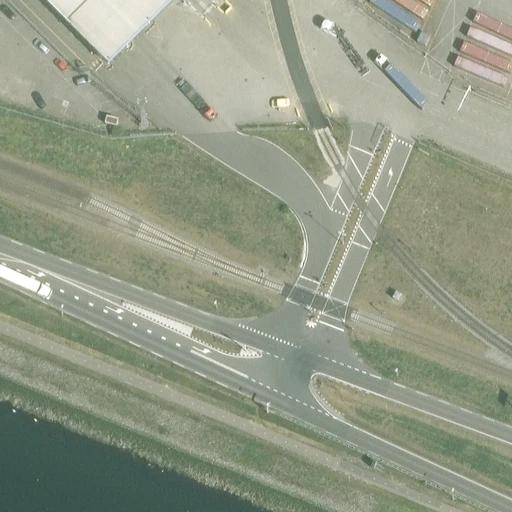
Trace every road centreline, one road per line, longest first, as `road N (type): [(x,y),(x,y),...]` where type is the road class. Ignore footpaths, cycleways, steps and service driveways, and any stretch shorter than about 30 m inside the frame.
road 1 (unclassified): [(0,273),(511,510)]
road 2 (unclassified): [(511,437),(0,251)]
